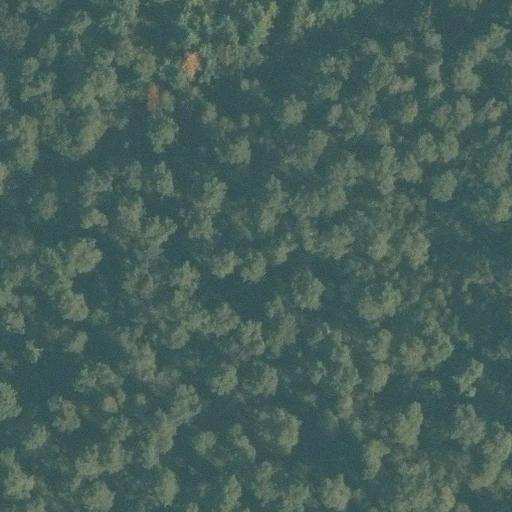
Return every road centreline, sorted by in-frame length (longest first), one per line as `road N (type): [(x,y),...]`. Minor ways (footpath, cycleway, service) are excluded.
road 1 (track): [(151,136),(421,0)]
road 2 (track): [(0,211),(151,136)]
road 3 (track): [(86,0),(151,136)]
